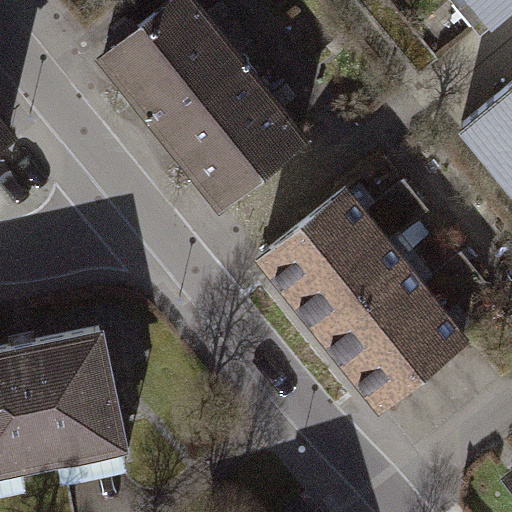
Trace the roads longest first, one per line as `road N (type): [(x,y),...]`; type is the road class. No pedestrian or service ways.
road 1 (residential): [(139,203),(399,511)]
road 2 (residential): [(0,28),(139,203)]
road 3 (residential): [(139,203),(0,247)]
